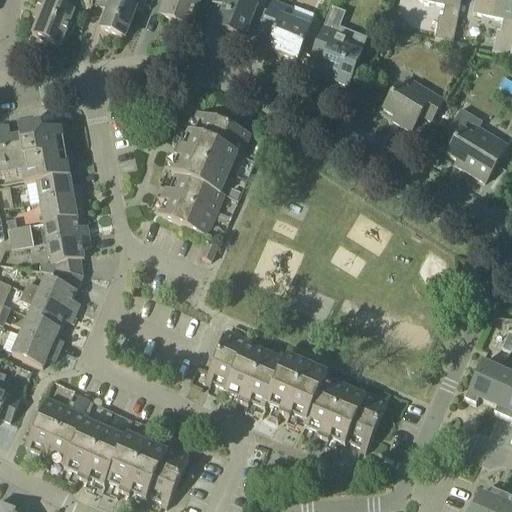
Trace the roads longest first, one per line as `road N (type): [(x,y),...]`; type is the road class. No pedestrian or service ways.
road 1 (residential): [(214,511),(239,454),(236,431),(94,360),(126,250),(86,85)]
road 2 (residential): [(86,85),(200,67),(236,80),(503,247)]
road 3 (residential): [(426,430),(503,247)]
road 4 (residential): [(295,511),(399,501),(426,430)]
